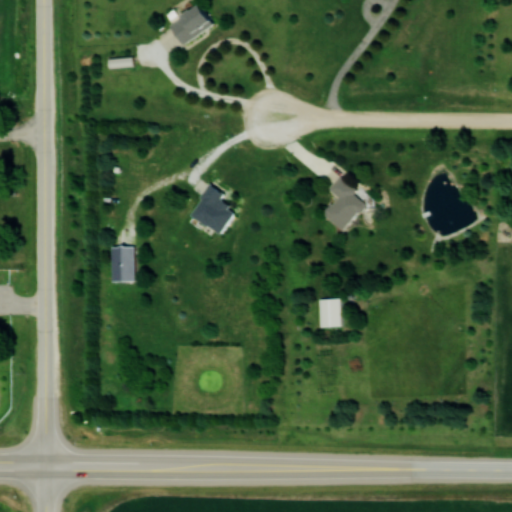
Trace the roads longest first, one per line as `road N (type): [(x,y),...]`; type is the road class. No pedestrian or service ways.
road 1 (secondary): [(44,0),(47,466)]
road 2 (secondary): [(511,470),(47,466)]
road 3 (residential): [(511,119),(268,118)]
